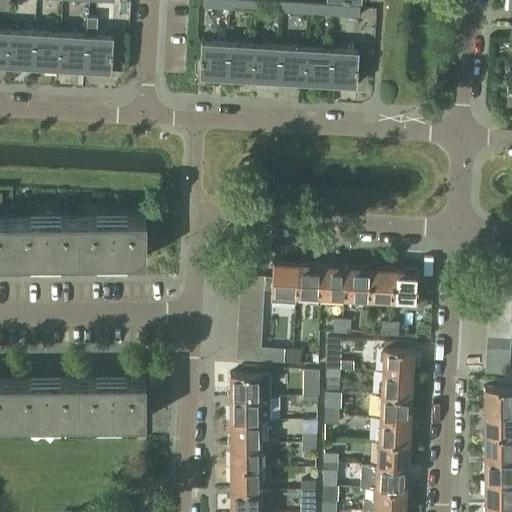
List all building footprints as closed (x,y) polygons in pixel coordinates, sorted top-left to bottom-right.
[(230,0),(230,7),(256,8),(256,0),(230,0)] [(256,0),(256,8),(282,10),(282,1),(270,0),(256,0)] [(282,10),(308,11),(308,2),(282,1),(282,10)] [(308,11),(333,13),(334,4),(308,2),(308,11)] [(334,4),(333,13),(360,14),(360,5),(334,4)] [(86,31),(84,67),(111,69),(113,33),(96,32),(97,14),(87,14),(86,31)] [(0,62),(6,63),(9,27),(0,26),(0,62)] [(6,63),(32,64),(35,28),(9,27),(6,63)] [(32,64),(58,66),(60,30),(35,28),(32,64)] [(58,66),(84,67),(86,31),(60,30),(58,66)] [(199,74),(226,76),(228,40),(201,38),(199,74)] [(226,76),(252,77),(254,41),(228,40),(226,76)] [(252,77),(278,79),(280,43),(254,41),(252,77)] [(278,79),(304,80),(306,44),(280,43),(278,79)] [(304,80),(329,82),(332,46),(306,44),(304,80)] [(332,46),(329,82),(356,83),(358,47),(332,46)] [(0,258),(12,258),(12,216),(0,216),(0,204),(2,204),(2,190),(0,190),(0,258)] [(146,215),(79,216),(79,258),(107,257),(107,254),(111,254),(115,254),(115,257),(145,257),(146,215)] [(79,216),(12,216),(12,258),(41,258),(41,254),(50,254),(50,258),(79,258),(79,216)] [(265,274),(264,286),(272,287),(271,299),(295,301),(296,292),(297,261),(297,260),(276,259),(273,259),(272,274),(265,274)] [(297,261),(296,292),(297,292),(319,293),(319,294),(320,294),(322,262),(297,260),(297,261)] [(343,295),(344,295),(346,263),(322,262),(320,294),(321,294),(321,293),(343,295)] [(367,297),(368,297),(370,265),(370,264),(346,263),(344,295),(345,295),(367,296),(367,297)] [(391,298),(392,298),(394,266),(370,264),(370,265),(368,297),(369,297),(369,296),(391,297),(391,298)] [(394,266),(392,298),(393,298),(393,297),(415,298),(415,299),(416,299),(418,267),(394,266)] [(240,272),(240,285),(264,286),(265,274),(240,272)] [(240,285),(239,297),(263,298),(264,286),(240,285)] [(511,287),(490,286),(489,299),(511,300),(511,287)] [(239,297),(238,308),(263,310),(263,298),(239,297)] [(511,300),(489,299),(488,311),(511,312),(511,300)] [(238,308),(238,320),(262,322),(263,310),(238,308)] [(511,312),(488,311),(488,323),(511,324),(511,320),(511,319),(511,312)] [(333,330),(342,330),(343,316),(334,316),(333,330)] [(343,316),(342,330),(351,330),(351,317),(343,316)] [(381,332),(390,333),(391,319),(382,319),(381,332)] [(391,319),(390,333),(399,333),(400,320),(391,319)] [(238,320),(237,332),(261,333),(262,322),(238,320)] [(488,323),(487,334),(511,336),(511,324),(488,323)] [(237,332),(237,344),(261,345),(261,333),(237,332)] [(487,334),(486,346),(510,348),(511,336),(487,334)] [(261,345),(237,344),(236,356),(260,358),(261,345)] [(384,345),(383,369),(413,370),(414,346),(384,345)] [(283,359),(292,360),(293,346),(284,346),(283,359)] [(293,346),(292,360),(301,360),(302,347),(293,346)] [(486,346),(486,358),(510,359),(510,348),(486,346)] [(327,357),(327,366),(340,366),(340,358),(327,357)] [(510,359),(486,358),(485,370),(509,372),(510,359)] [(327,366),(326,387),(340,388),(340,366),(327,366)] [(383,369),(381,392),(411,394),(413,370),(383,369)] [(243,370),(230,370),(230,394),(270,394),(270,370),(267,370),(261,370),(243,370)] [(0,419),(11,420),(11,378),(0,377),(0,419)] [(51,377),(11,378),(11,420),(78,419),(78,377),(59,377),(59,381),(51,381),(51,377)] [(117,377),(78,377),(78,419),(145,419),(145,377),(126,377),(126,381),(117,381),(117,377)] [(511,383),(484,384),(485,409),(511,408),(511,383)] [(381,392),(380,415),(410,417),(411,394),(381,392)] [(304,393),(304,401),(318,402),(318,393),(304,393)] [(270,394),(230,394),(230,418),(261,417),(270,417),(270,394)] [(326,404),(325,413),(339,413),(339,404),(326,404)] [(511,408),(485,409),(485,432),(511,432),(511,408)] [(339,413),(325,413),(325,421),(339,421),(339,413)] [(380,415),(379,438),(409,440),(410,417),(380,415)] [(230,418),(230,441),(261,441),(261,417),(230,418)] [(303,431),(303,439),(317,439),(317,431),(303,431)] [(511,432),(485,432),(485,456),(511,455),(511,432)] [(379,438),(377,462),(407,463),(409,440),(379,438)] [(317,439),(303,439),(303,448),(316,448),(317,439)] [(230,441),(231,464),(261,464),(261,441),(230,441)] [(324,450),(324,459),(338,459),(338,451),(324,450)] [(511,455),(485,456),(485,479),(511,478),(511,455)] [(338,459),(324,459),(324,467),(337,468),(338,459)] [(361,461),(360,484),(376,485),(406,486),(407,463),(377,462),(361,461)] [(231,464),(231,488),(262,488),(262,487),(261,464),(231,464)] [(303,477),(302,486),(315,486),(316,478),(303,477)] [(511,478),(485,479),(485,502),(511,502),(511,478)] [(363,498),(363,508),(405,510),(406,486),(376,485),(375,498),(363,498)] [(315,486),(302,486),(302,494),(298,494),(297,504),(315,505),(315,486)] [(231,488),(231,511),(262,511),(271,511),(271,487),(262,487),(262,488),(231,488)] [(323,497),(323,506),(336,506),(336,498),(323,497)] [(511,511),(511,502),(485,502),(485,511),(511,511)]
